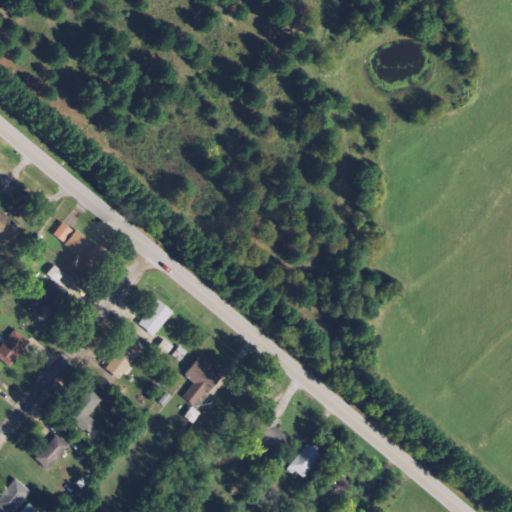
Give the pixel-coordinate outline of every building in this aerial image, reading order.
[(0,236),(9,244),(22,229),(0,209),(0,236)] [(54,235),(65,243),(74,231),(64,222),(54,235)] [(104,248),(76,231),(67,246),(78,253),(68,271),(84,281),(104,248)] [(28,310),(49,326),(79,285),(54,267),(48,275),(56,281),(41,303),(36,299),(28,310)] [(140,323),(154,336),(175,313),(161,300),(140,323)] [(0,358),(11,368),(32,342),(16,329),(0,349),(0,358)] [(175,346),(165,339),(159,348),(169,355),(175,346)] [(119,380),(143,352),(131,341),(107,369),(119,380)] [(184,397),(198,408),(225,373),(202,355),(186,376),(195,383),(184,397)] [(103,402),(95,394),(71,417),(87,435),(99,424),(90,414),(103,402)] [(36,459),(48,470),(71,447),(58,435),(36,459)] [(289,469),(305,480),(323,454),(307,444),(289,469)] [(15,511),(33,493),(18,479),(0,498),(0,507),(5,511),(15,511)]
